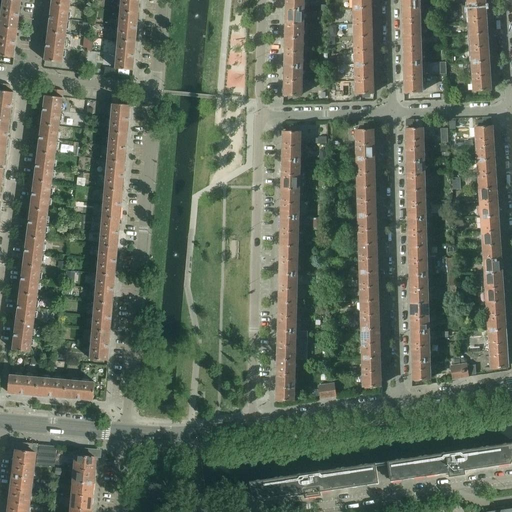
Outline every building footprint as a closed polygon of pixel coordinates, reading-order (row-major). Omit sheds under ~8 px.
[(139,0),(121,0),(121,13),(138,14),(139,0)] [(303,0),(285,0),(285,9),(303,9),(303,0)] [(21,3),(4,1),(0,28),(18,31),(21,3)] [(485,3),(467,5),(469,33),(487,32),(485,3)] [(70,6),(52,4),(49,32),(66,35),(70,6)] [(419,6),(401,6),(402,35),(420,34),(419,6)] [(370,7),(353,8),(353,36),(371,36),(370,7)] [(303,9),(285,9),(285,38),(302,38),(303,9)] [(138,14),(121,13),(118,41),(136,43),(138,14)] [(83,22),(82,31),(90,32),(91,24),(91,23),(83,22)] [(18,31),(0,28),(0,29),(0,56),(14,58),(18,31)] [(66,35),(49,32),(45,61),(62,63),(63,63),(66,35)] [(487,32),(469,33),(471,62),(489,61),(487,32)] [(420,34),(402,35),(403,64),(421,63),(420,34)] [(85,36),(84,48),(93,49),(94,37),(85,36)] [(371,36),(353,36),(354,65),(372,64),(371,36)] [(302,38),(285,38),(284,66),(302,67),(302,38)] [(136,43),(118,41),(116,70),(116,69),(133,71),(136,43)] [(489,61),(471,62),(473,91),(490,89),(489,61)] [(421,63),(403,64),(404,92),(422,92),(421,63)] [(372,64),(354,65),(355,93),(373,93),(372,64)] [(302,67),(284,66),(283,95),(301,95),(302,67)] [(0,90),(9,92),(10,85),(0,83),(0,90)] [(454,88),(447,88),(448,99),(467,98),(467,90),(454,91),(454,88)] [(9,92),(0,90),(0,118),(10,119),(14,92),(13,92),(13,93),(9,92)] [(51,90),(51,96),(63,98),(64,91),(51,90)] [(63,98),(51,96),(46,96),(46,95),(42,124),(59,126),(63,98)] [(113,97),(113,104),(126,105),(126,98),(113,97)] [(126,105),(113,104),(110,134),(128,135),(130,105),(130,106),(126,105)] [(10,119),(0,118),(0,146),(7,147),(10,119)] [(483,118),(483,126),(474,127),(476,161),(494,160),(492,126),(491,126),(490,118),(483,118)] [(423,128),(414,128),(413,120),(406,120),(406,128),(405,128),(406,162),(424,162),(423,128)] [(59,126),(42,124),(38,152),(56,154),(59,126)] [(373,129),(359,130),(355,130),(356,158),(374,157),(373,129)] [(300,132),(288,131),(282,131),(282,160),(299,161),(300,132)] [(128,135),(110,134),(108,162),(125,163),(128,135)] [(56,154),(38,152),(35,179),(52,182),(56,154)] [(374,157),(356,158),(357,186),(374,186),(374,157)] [(299,161),(282,160),(281,189),(299,189),(299,161)] [(494,160),(476,161),(478,190),(496,188),(494,160)] [(125,163),(108,162),(105,190),(123,191),(125,163)] [(424,162),(406,162),(407,191),(424,191),(424,162)] [(52,182),(35,179),(31,209),(49,212),(52,182)] [(374,186),(357,186),(357,215),(375,214),(374,186)] [(496,188),(478,190),(480,218),(498,217),(496,188)] [(299,189),(281,189),(280,217),(298,217),(299,189)] [(123,191),(105,190),(103,218),(120,219),(123,191)] [(424,191),(407,191),(407,219),(425,219),(424,191)] [(49,212),(31,209),(27,238),(45,240),(49,212)] [(375,214),(357,215),(358,243),(376,243),(375,214)] [(298,217),(280,217),(279,245),(297,245),(298,217)] [(498,217),(480,218),(482,246),(500,245),(498,217)] [(120,219),(103,218),(100,246),(118,248),(120,219)] [(425,219),(407,219),(408,248),(426,247),(425,219)] [(45,240),(27,238),(24,266),(41,268),(45,240)] [(376,243),(358,243),(359,272),(377,271),(376,243)] [(297,245),(279,245),(279,273),(297,273),(297,245)] [(500,245),(482,246),(484,274),(502,273),(500,245)] [(118,248),(100,246),(98,274),(115,276),(118,248)] [(426,247),(408,248),(409,276),(427,275),(426,247)] [(446,266),(455,265),(454,258),(446,258),(446,266)] [(41,268),(24,266),(20,294),(38,296),(41,268)] [(377,271),(359,272),(360,301),(378,300),(377,271)] [(297,273),(279,273),(278,301),(296,302),(297,273)] [(502,273),(484,274),(486,302),(503,301),(502,273)] [(115,276),(98,274),(95,302),(113,304),(115,276)] [(427,275),(409,276),(410,304),(428,303),(427,275)] [(38,296),(20,294),(17,322),(34,324),(38,296)] [(378,300),(360,301),(361,329),(379,329),(378,300)] [(296,302),(278,301),(277,329),(295,330),(296,302)] [(503,301),(486,302),(487,331),(505,330),(503,301)] [(113,304),(95,302),(93,330),(111,332),(113,304)] [(428,303),(410,304),(411,332),(428,331),(428,303)] [(34,324),(17,322),(13,350),(30,352),(31,352),(34,324)] [(295,330),(277,329),(277,358),(294,358),(295,330)] [(379,329),(361,329),(362,358),(379,357),(379,329)] [(108,361),(111,332),(93,330),(90,359),(91,359),(91,361),(87,361),(86,363),(91,363),(91,364),(97,365),(96,367),(107,368),(108,361)] [(505,330),(487,331),(490,367),(492,367),(492,369),(497,368),(497,367),(508,366),(505,330)] [(428,331),(411,332),(411,360),(429,360),(428,331)] [(379,357),(362,358),(362,386),(364,386),(364,387),(370,387),(370,386),(380,385),(379,357)] [(294,358),(277,358),(276,386),(294,386),(294,358)] [(429,360),(411,360),(412,379),(414,379),(414,380),(419,380),(419,379),(430,378),(429,360)] [(466,364),(458,365),(460,378),(468,377),(466,364)] [(450,366),(452,379),(460,378),(458,365),(450,366)] [(39,378),(24,376),(9,375),(9,376),(10,376),(8,392),(8,393),(37,395),(39,378)] [(67,380),(53,379),(39,378),(37,395),(65,398),(67,380)] [(96,383),(81,381),(67,380),(65,398),(94,400),(95,383),(96,383)] [(334,383),(326,385),(328,397),(335,396),(334,383)] [(320,398),(328,397),(326,385),(318,386),(320,398)] [(294,386),(276,386),(276,399),(278,399),(278,401),(283,401),(283,399),(293,400),(294,386)] [(511,443),(388,461),(390,478),(394,478),(395,480),(411,478),(410,475),(418,474),(418,477),(434,475),(433,472),(441,471),(441,474),(448,473),(449,477),(466,474),(465,470),(472,469),(472,466),(479,465),(480,468),(495,466),(495,463),(502,462),(503,465),(511,463),(511,461),(511,443)] [(18,444),(17,451),(36,453),(56,454),(57,447),(18,444)] [(96,451),(81,449),(81,456),(96,457),(96,451)] [(36,453),(17,451),(16,454),(16,455),(14,476),(33,479),(36,453)] [(96,457),(81,456),(77,456),(74,481),(93,482),(96,457)] [(376,463),(250,482),(251,493),(257,492),(258,501),(266,499),(266,497),(273,495),(274,498),(289,496),(289,493),(297,492),(297,495),(304,494),(305,498),(321,496),(321,491),(328,490),(328,488),(335,486),(335,489),(351,487),(351,484),(358,483),(359,486),(374,484),(374,481),(378,480),(376,463)] [(33,479),(14,476),(10,502),(30,504),(33,479)] [(93,482),(74,481),(72,507),(91,509),(93,482)] [(28,511),(30,504),(10,502),(9,511),(28,511)]
